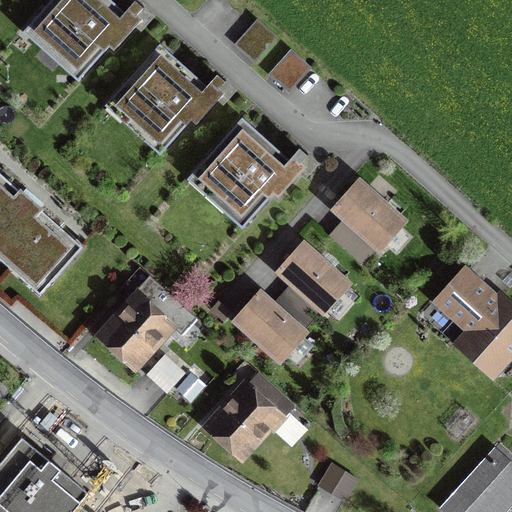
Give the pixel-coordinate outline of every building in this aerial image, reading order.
[(121,13),(105,0),(52,0),(32,24),(78,65),(104,37),(115,47),(141,18),(128,6),(121,13)] [(277,38),(257,20),(235,45),(255,63),(277,38)] [(205,89),(158,47),(114,97),(167,144),(192,116),(200,123),(226,93),(212,81),(205,89)] [(318,73),(292,51),(270,77),(287,91),(302,92),(318,73)] [(283,175),(236,133),(192,181),(243,227),(269,199),(277,206),(303,177),(291,166),(283,175)] [(82,246),(0,176),(0,237),(51,282),(82,246)] [(405,220),(360,181),(335,210),(349,222),(381,248),(405,220)] [(349,282),(306,244),(281,272),(299,287),(324,310),(349,282)] [(511,360),(511,297),(467,258),(433,298),(469,329),(456,344),(496,379),(511,360)] [(166,259),(151,277),(182,303),(197,286),(166,259)] [(185,313),(147,282),(108,331),(147,361),(185,313)] [(278,310),(260,294),(237,321),(280,358),(303,332),(278,310)] [(185,381),(170,368),(153,388),(167,400),(185,381)] [(249,379),(244,376),(201,424),(244,461),(272,430),(274,431),(274,430),(290,412),(297,405),(257,370),(249,379)] [(309,428),(290,412),(274,430),(292,446),(293,445),(309,459),(323,443),(307,429),(309,428)] [(82,511),(76,507),(84,497),(57,475),(65,466),(58,460),(53,456),(46,465),(18,442),(0,463),(0,505),(8,511),(82,511)] [(510,511),(511,510),(511,457),(496,444),(442,505),(449,511),(510,511)] [(361,474),(335,459),(322,483),(348,497),(361,474)]
